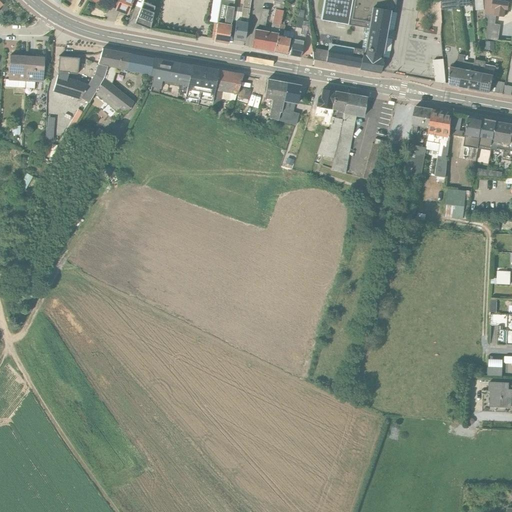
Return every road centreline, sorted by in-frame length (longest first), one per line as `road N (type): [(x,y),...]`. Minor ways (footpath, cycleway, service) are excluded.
road 1 (secondary): [(511,109),(117,39),(52,16)]
road 2 (unknown): [(118,128),(37,277),(17,282),(0,275)]
road 3 (unclassified): [(116,511),(23,376),(11,345)]
